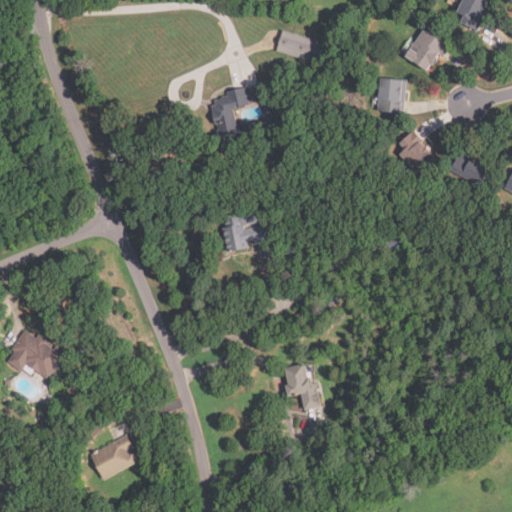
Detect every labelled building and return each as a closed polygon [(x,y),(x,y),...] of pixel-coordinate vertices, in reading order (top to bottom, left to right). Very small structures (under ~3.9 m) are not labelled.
[(462,25),(480,32),(492,1),(489,0),(464,0),(460,14),(465,16),(462,25)] [(449,46),(427,29),(406,56),(429,73),(449,46)] [(324,66),(330,44),(283,31),(277,53),(324,66)] [(407,79),(382,77),(379,111),(404,113),(407,79)] [(249,106),(248,90),(214,93),(218,142),(252,139),(251,127),(238,128),(236,107),(249,106)] [(436,158),(416,131),(397,145),(417,172),(436,158)] [(491,167),(461,152),(451,171),(481,186),(491,167)] [(228,250),(274,243),(271,224),(260,226),(258,212),(223,217),(228,250)] [(28,364),(50,378),(66,352),(28,328),(7,361),(24,371),(28,364)] [(320,407),(310,362),(284,368),(291,396),(301,393),(305,410),(320,407)] [(128,438),(92,452),(103,478),(139,463),(128,438)]
